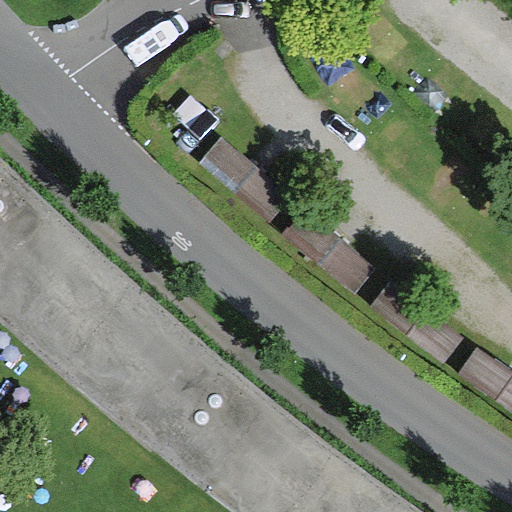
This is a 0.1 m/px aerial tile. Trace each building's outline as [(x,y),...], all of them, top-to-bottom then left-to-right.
[(223,142),(202,168),(269,228),(292,203),(223,142)] [(0,316),(71,378),(239,511),(425,511),(346,455),(159,304),(0,157),(0,316)] [(303,213),(281,238),(356,297),(378,273),(303,213)] [(390,285),(368,312),(444,368),(466,341),(390,285)] [(511,375),(476,351),(458,378),(511,414),(511,375)]
